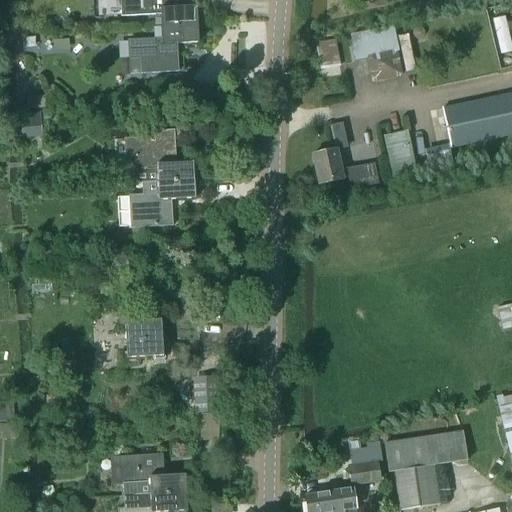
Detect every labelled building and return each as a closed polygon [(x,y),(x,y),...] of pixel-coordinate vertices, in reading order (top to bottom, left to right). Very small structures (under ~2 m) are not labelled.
[(120,0),(121,18),(137,17),(160,16),(161,28),(197,26),(196,8),(177,9),(176,0),(120,0)] [(511,22),(505,24),(504,19),(493,21),(499,55),(511,53),(507,32),(511,30),(511,22)] [(32,23),(22,24),(22,35),(33,34),(32,23)] [(161,40),(127,41),(128,60),(129,75),(141,75),(178,73),(176,45),(198,44),(197,26),(161,28),(161,40)] [(403,78),(397,53),(398,52),(393,27),(349,36),(355,62),(366,60),(371,85),(403,78)] [(321,70),(339,67),(334,43),(316,46),(321,70)] [(450,148),(511,134),(511,94),(441,110),(450,148)] [(27,110),(45,109),(45,97),(26,98),(27,110)] [(31,138),(44,137),(43,121),(30,122),(31,138)] [(342,124),(329,127),(332,139),(345,137),(342,124)] [(148,139),(124,141),(125,159),(134,158),(136,185),(141,185),(193,182),(192,164),(176,165),(174,131),(147,133),(148,139)] [(394,183),(413,179),(404,132),(384,137),(394,183)] [(341,171),(337,151),(311,157),(318,186),(343,180),(342,178),(347,177),(350,191),(377,185),(373,164),(341,171)] [(142,197),(128,197),(130,229),(172,227),(171,201),(194,200),(193,182),(141,185),(142,197)] [(57,255),(48,256),(49,264),(58,263),(57,255)] [(193,290),(185,291),(186,300),(193,300),(193,290)] [(502,331),(511,328),(511,304),(496,310),(502,331)] [(137,323),(136,317),(118,318),(119,330),(125,329),(126,353),(120,354),(121,366),(139,365),(139,359),(162,357),(160,321),(137,323)] [(199,415),(218,414),(219,414),(217,378),(192,379),(194,415),(199,415)] [(0,421),(11,420),(9,404),(0,404),(0,421)] [(510,463),(511,462),(511,406),(498,409),(510,463)] [(218,440),(218,414),(199,415),(200,440),(218,440)] [(402,511),(439,506),(433,467),(466,462),(462,434),(384,445),(388,474),(394,473),(399,511),(402,511)] [(162,456),(109,459),(111,486),(122,486),(149,484),(150,497),(186,494),(185,476),(163,477),(162,456)] [(376,464),(348,468),(351,487),(379,482),(376,464)] [(306,511),(342,511),(342,509),(354,507),(352,490),(304,497),(306,511)] [(117,511),(186,511),(186,494),(150,497),(123,498),(123,510),(117,510),(117,511)]
